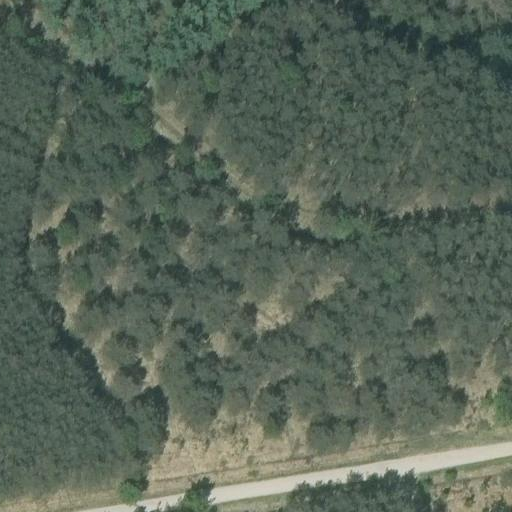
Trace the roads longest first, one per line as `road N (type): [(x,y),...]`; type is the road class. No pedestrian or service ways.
road 1 (track): [(0,15),(333,214),(485,236),(511,231)]
road 2 (track): [(99,511),(511,450)]
road 3 (track): [(303,0),(150,102)]
